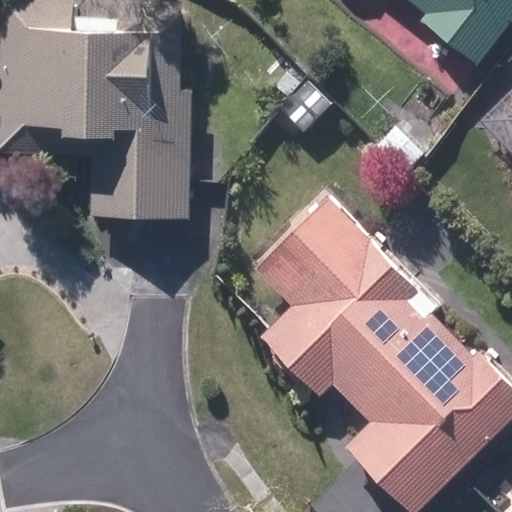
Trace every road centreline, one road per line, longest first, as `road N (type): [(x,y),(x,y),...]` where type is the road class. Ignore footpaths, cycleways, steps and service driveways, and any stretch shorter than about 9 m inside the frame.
road 1 (residential): [(152,311),(144,450)]
road 2 (residential): [(18,474),(144,450)]
